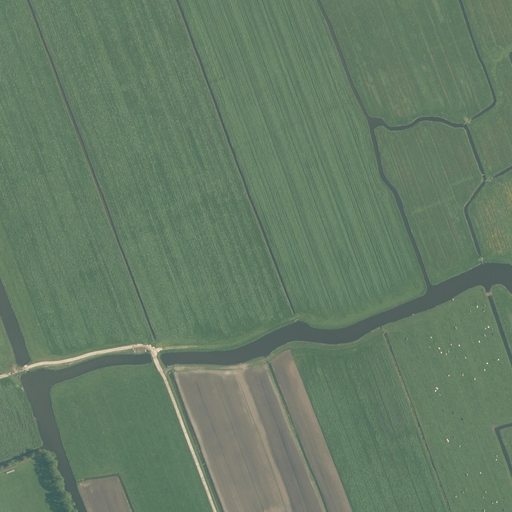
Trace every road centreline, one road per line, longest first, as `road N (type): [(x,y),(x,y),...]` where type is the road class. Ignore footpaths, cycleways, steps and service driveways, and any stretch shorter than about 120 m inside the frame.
road 1 (track): [(369,511),(272,357),(308,347)]
road 2 (track): [(215,511),(160,372)]
road 3 (track): [(152,348),(103,348),(27,366)]
